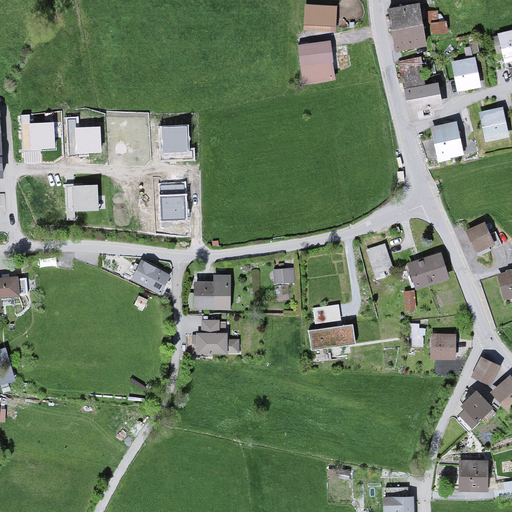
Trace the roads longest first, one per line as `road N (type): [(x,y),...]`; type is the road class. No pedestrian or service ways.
road 1 (residential): [(177,251),(175,375),(96,511)]
road 2 (residential): [(177,251),(346,232),(416,194)]
road 3 (residential): [(416,194),(372,0)]
road 4 (residential): [(483,337),(443,416),(423,511)]
road 5 (residential): [(0,249),(177,251)]
road 6 (residential): [(416,194),(483,337)]
